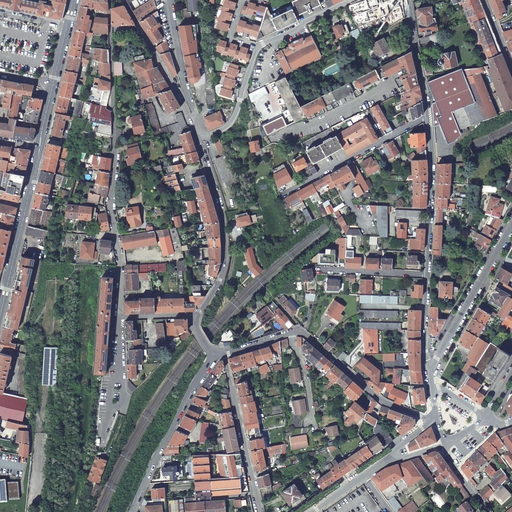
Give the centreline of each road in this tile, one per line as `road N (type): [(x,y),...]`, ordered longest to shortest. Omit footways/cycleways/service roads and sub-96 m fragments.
road 1 (residential): [(109,0),(110,210),(120,316)]
road 2 (tertiary): [(407,0),(429,125),(427,274)]
road 3 (residential): [(198,314),(216,288),(226,247),(197,137)]
road 4 (unclassified): [(131,511),(214,356)]
road 5 (residential): [(511,225),(429,375)]
road 6 (unclassified): [(435,419),(384,402),(291,331)]
road 7 (secondary): [(39,146),(0,311)]
road 8 (unclassified): [(223,351),(259,511)]
road 9 (residential): [(194,124),(120,0)]
road 10 (residential): [(169,0),(194,124)]
